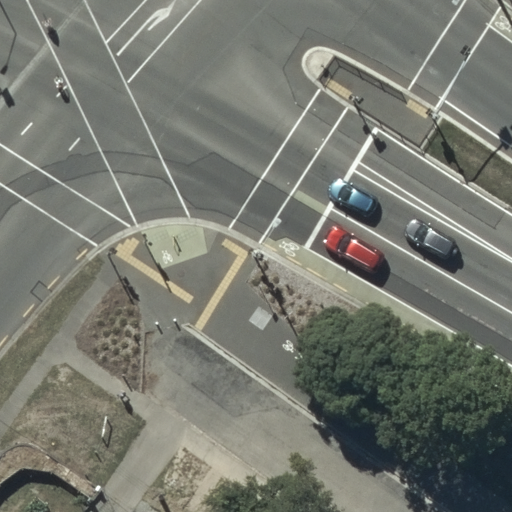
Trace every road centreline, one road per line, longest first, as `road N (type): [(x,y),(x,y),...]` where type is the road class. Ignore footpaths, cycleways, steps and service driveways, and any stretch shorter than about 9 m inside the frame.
road 1 (secondary): [(511,311),(271,170),(99,83)]
road 2 (residential): [(381,511),(167,356)]
road 3 (tertiary): [(0,219),(99,83)]
road 4 (secondary): [(381,0),(511,90)]
